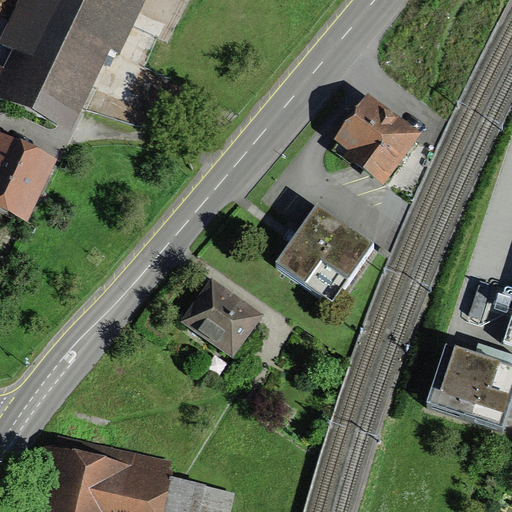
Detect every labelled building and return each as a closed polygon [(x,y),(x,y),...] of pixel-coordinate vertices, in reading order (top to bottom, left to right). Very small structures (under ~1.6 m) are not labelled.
[(28,0),(0,59),(0,95),(66,127),(127,0),(28,0)] [(416,141),(368,108),(340,149),(354,159),(351,164),(384,187),(416,141)] [(0,213),(22,224),(49,165),(0,143),(0,213)] [(317,214),(274,272),(326,310),(369,252),(317,214)] [(188,323),(231,355),(256,321),(213,290),(188,323)] [(511,316),(503,345),(511,347),(511,316)] [(511,411),(511,365),(445,345),(426,407),(506,432),(511,411)] [(48,439),(33,511),(160,511),(170,463),(48,439)]
